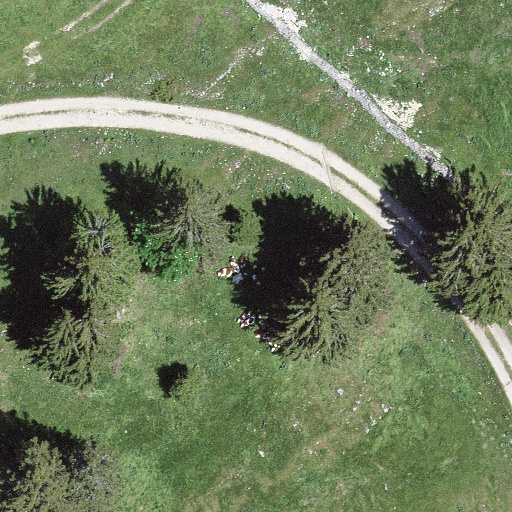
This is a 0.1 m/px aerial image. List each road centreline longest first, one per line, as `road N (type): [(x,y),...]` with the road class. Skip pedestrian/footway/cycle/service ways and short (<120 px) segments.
road 1 (track): [(511,372),(494,335),(423,247),(343,176),(299,149),(215,124),(112,110),(0,122)]
road 2 (track): [(107,0),(79,29),(0,74)]
